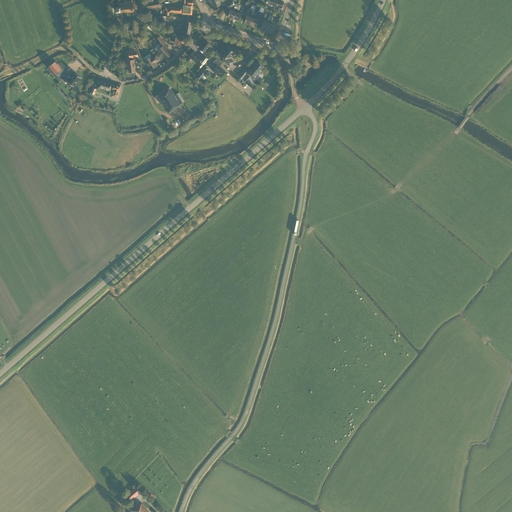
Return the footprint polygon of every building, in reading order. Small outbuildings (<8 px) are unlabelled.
[(182,0),(182,8),(182,14),(192,15),(192,5),(193,1),(192,1),(191,0),(188,0),(188,1),(187,4),(186,4),(186,0),(182,0)] [(222,0),(216,0),(210,3),(212,8),(220,4),(219,1),(222,0)] [(275,6),(274,9),(279,11),(280,8),(281,8),(283,1),(279,0),(270,0),(268,5),(273,6),(273,5),(275,6)] [(148,9),(160,7),(159,1),(147,3),(148,9)] [(230,10),(227,17),(233,19),(236,12),(236,10),(233,9),(233,11),(230,10)] [(233,19),(239,21),(242,14),(240,13),(238,13),(239,11),(236,10),(236,12),(233,19)] [(246,15),(244,22),(250,24),(252,17),(253,15),(250,14),(249,17),(246,15)] [(250,24),(256,26),(258,19),(255,18),(256,16),(253,15),(252,17),(250,24)] [(190,34),(192,22),(186,21),(186,22),(183,22),(182,32),(184,32),(184,33),(190,34)] [(263,21),(261,28),(267,30),(269,23),(263,21)] [(267,30),(273,32),(275,25),(272,24),(273,22),(270,21),(269,23),(267,30)] [(179,38),(176,36),(172,42),(179,47),(182,43),(183,44),(187,38),(182,34),(179,38)] [(159,36),(156,39),(161,45),(164,42),(159,36)] [(199,48),(205,52),(211,45),(205,40),(199,48)] [(169,50),(163,45),(158,50),(163,56),(163,55),(166,58),(171,53),(168,51),(169,50)] [(222,56),(226,59),(224,61),(230,66),(234,61),(230,58),(234,53),(229,48),(222,56)] [(201,57),(193,51),(189,57),(196,63),(201,57)] [(204,55),(208,59),(209,59),(212,55),(207,51),(204,55)] [(148,65),(147,66),(149,70),(157,65),(155,63),(159,60),(157,57),(158,57),(156,54),(152,56),(145,60),(148,65)] [(208,59),(204,56),(199,62),(203,65),(208,59)] [(129,72),(135,71),(134,67),(135,67),(134,59),(134,57),(130,58),(130,60),(127,60),(128,68),(129,72)] [(213,71),(221,77),(225,72),(219,67),(222,63),(216,58),(212,64),(216,67),(213,71)] [(55,61),(49,66),(55,74),(54,75),(57,79),(65,72),(62,69),(61,69),(55,61)] [(247,73),(254,79),(260,72),(264,67),(258,61),(255,65),(254,64),(247,73)] [(68,82),(74,86),(81,78),(75,73),(70,78),(68,76),(64,80),(64,81),(67,83),(68,82)] [(112,90),(114,90),(115,84),(100,80),(98,87),(110,90),(111,89),(112,90)] [(120,86),(115,84),(114,90),(112,90),(111,93),(109,93),(109,95),(112,96),(113,95),(118,97),(120,86)] [(88,87),(92,89),(90,93),(94,94),(96,89),(92,88),(93,87),(88,85),(88,87)] [(156,96),(159,100),(168,113),(176,107),(180,104),(183,101),(178,93),(174,95),(170,88),(156,96)]
